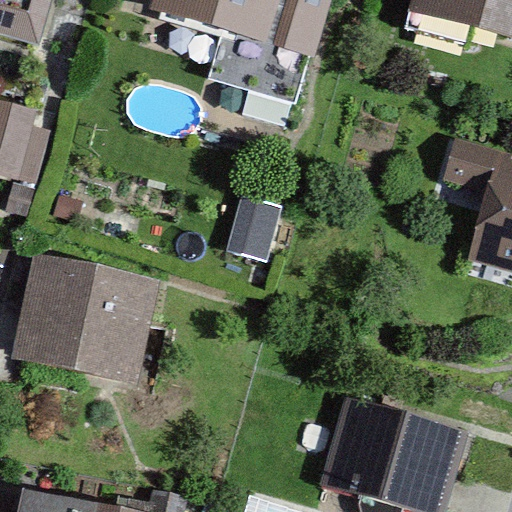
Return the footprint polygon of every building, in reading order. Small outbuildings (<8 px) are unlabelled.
[(0,0),(0,32),(36,43),(48,0),(0,0)] [(166,0),(163,11),(237,32),(223,80),(250,88),(242,115),(285,127),(322,0),(166,0)] [(511,0),(423,0),(421,11),(511,36),(511,0)] [(25,130),(0,123),(0,171),(12,174),(25,130)] [(511,174),(504,172),(507,162),(458,148),(450,177),(498,191),(479,255),(511,264),(511,174)] [(226,218),(278,233),(286,206),(233,192),(226,218)] [(144,295),(44,273),(26,352),(127,374),(144,295)] [(350,402),(328,479),(363,490),(358,507),(359,511),(402,511),(406,502),(441,511),(463,435),(350,402)] [(181,511),(182,510),(152,504),(151,510),(130,506),(128,511),(83,511),(28,500),(26,511),(181,511)]
